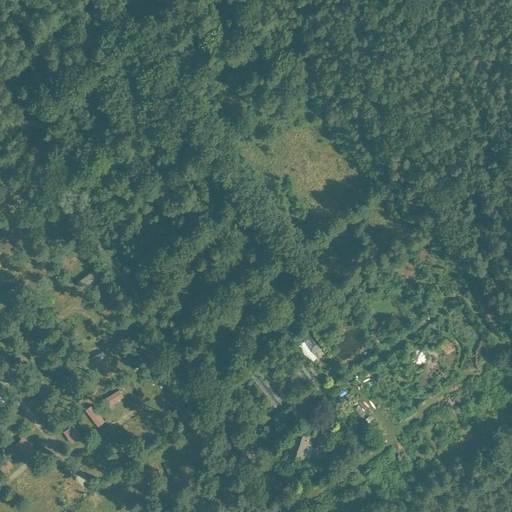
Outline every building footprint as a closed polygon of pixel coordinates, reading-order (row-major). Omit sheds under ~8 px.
[(0,191),(2,194),(10,188),(5,181),(0,184),(0,191)] [(18,227),(11,232),(16,239),(23,234),(18,227)] [(69,264),(85,252),(77,242),(61,254),(69,264)] [(2,259),(0,259),(0,276),(9,272),(2,259)] [(40,304),(60,289),(52,279),(46,285),(31,266),(22,274),(36,292),(33,295),(40,304)] [(73,334),(78,343),(94,334),(90,325),(73,334)] [(312,334),(304,340),(312,351),(320,345),(312,334)] [(257,371),(249,377),(281,420),(327,385),(295,342),(257,371)] [(468,345),(461,348),(465,357),(472,354),(468,345)] [(89,367),(107,358),(102,350),(84,359),(89,367)] [(185,387),(168,393),(173,407),(190,401),(185,387)] [(104,405),(122,397),(119,389),(101,397),(104,405)] [(95,421),(102,417),(92,403),(85,407),(95,421)] [(301,465),(303,459),(308,460),(313,446),(322,449),(332,420),(322,417),(315,437),(310,435),(310,433),(298,429),(289,454),(295,456),(293,463),(301,465)] [(63,429),(71,442),(81,435),(73,423),(63,429)] [(165,441),(171,450),(188,438),(182,429),(165,441)] [(14,442),(25,455),(34,447),(23,435),(14,442)] [(0,454),(0,467),(2,471),(12,465),(5,452),(0,454)] [(22,486),(18,489),(24,497),(28,494),(22,486)] [(55,511),(46,502),(35,511),(55,511)]
